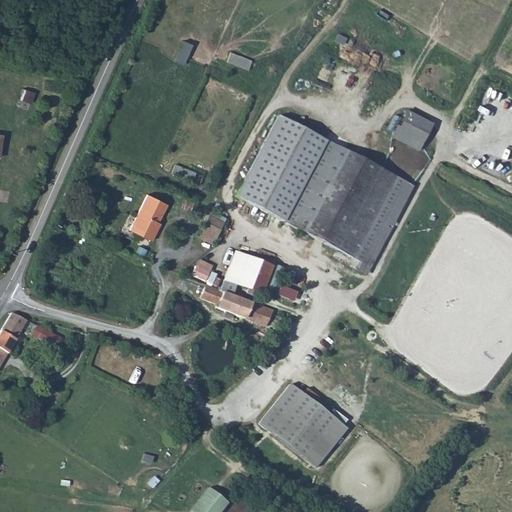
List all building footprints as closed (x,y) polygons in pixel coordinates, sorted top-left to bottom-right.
[(183,38),(174,60),(184,63),(193,42),(183,38)] [(231,50),(227,60),(248,69),(252,59),(231,50)] [(23,86),(19,97),(31,102),(35,91),(23,86)] [(404,111),(389,138),(417,153),(431,125),(404,111)] [(277,116),(235,197),(360,262),(402,182),(277,116)] [(174,163),(172,173),(194,179),(197,170),(174,163)] [(151,235),(160,215),(141,206),(124,243),(146,253),(154,236),(151,235)] [(210,246),(221,224),(206,216),(195,238),(210,246)] [(271,264),(234,250),(224,278),(261,291),(271,264)] [(274,309),(206,285),(202,299),(219,306),(218,308),(268,325),(274,309)] [(0,363),(23,326),(8,317),(0,329),(0,363)] [(51,354),(56,346),(32,333),(28,341),(51,354)] [(291,386),(260,425),(315,467),(346,429),(291,386)] [(208,488),(189,511),(221,511),(228,504),(208,488)]
